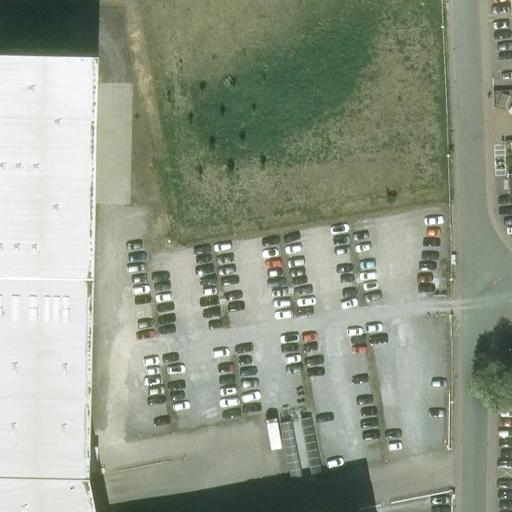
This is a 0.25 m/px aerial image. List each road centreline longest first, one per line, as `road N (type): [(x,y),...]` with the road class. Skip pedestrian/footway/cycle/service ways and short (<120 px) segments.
road 1 (residential): [(476,281),(465,0)]
road 2 (residential): [(476,281),(470,511)]
